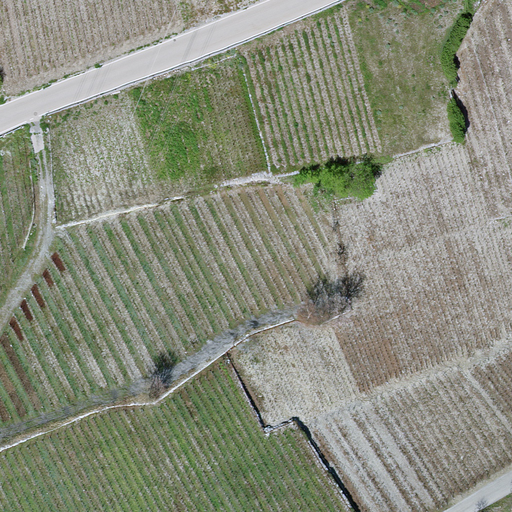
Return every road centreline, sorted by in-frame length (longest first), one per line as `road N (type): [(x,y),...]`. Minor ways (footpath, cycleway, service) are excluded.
road 1 (tertiary): [(0,122),(309,0)]
road 2 (track): [(18,115),(30,202),(25,266),(0,309)]
